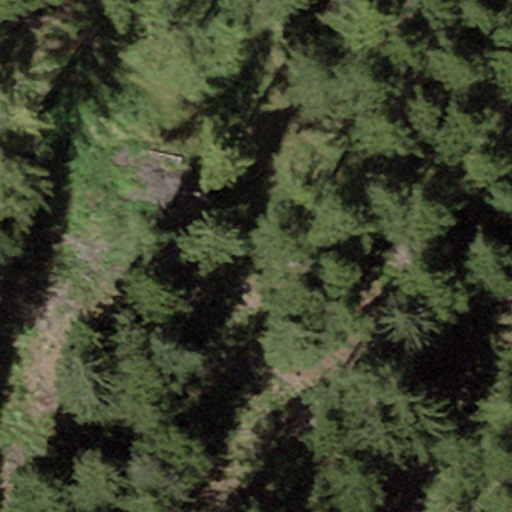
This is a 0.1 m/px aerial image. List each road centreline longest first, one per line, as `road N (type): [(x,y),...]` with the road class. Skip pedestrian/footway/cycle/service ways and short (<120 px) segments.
road 1 (track): [(511,148),(468,164),(300,164),(105,50),(31,48),(0,62)]
road 2 (track): [(252,0),(300,164)]
